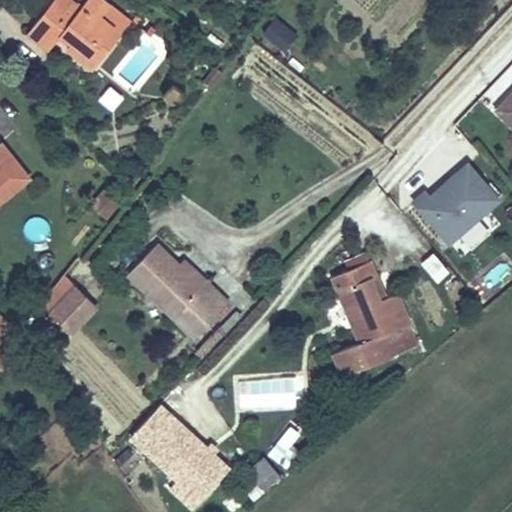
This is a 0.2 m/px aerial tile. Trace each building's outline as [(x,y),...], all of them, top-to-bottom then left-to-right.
[(40,54),(45,47),(52,38),(67,50),(60,58),(83,76),(126,24),(95,0),(81,0),(72,10),(59,0),(46,0),(16,37),(40,54)] [(271,19),(263,41),(289,50),(297,29),(271,19)] [(52,38),(45,47),(60,58),(67,50),(52,38)] [(184,89),(173,81),(163,96),(172,103),(184,89)] [(107,86),(98,102),(114,111),(124,96),(107,86)] [(511,89),(494,109),(511,126),(511,89)] [(0,196),(23,177),(0,145),(0,196)] [(423,190),(411,200),(446,242),(496,199),(465,164),(428,195),(423,190)] [(81,208),(97,222),(112,203),(96,190),(81,208)] [(219,298),(197,276),(191,282),(168,260),(143,236),(113,267),(181,336),(219,298)] [(419,263),(438,283),(450,270),(431,251),(419,263)] [(191,282),(197,276),(174,253),(168,260),(191,282)] [(361,285),(374,279),(363,256),(326,276),(357,342),(331,356),(340,377),(415,341),(389,289),(380,292),(368,298),(361,285)] [(380,292),(374,279),(361,285),(368,298),(380,292)] [(71,289),(46,316),(65,334),(92,309),(71,289)] [(0,336),(11,324),(0,313),(0,336)] [(213,332),(205,324),(182,348),(190,356),(213,332)] [(0,361),(0,379),(8,373),(0,361)] [(193,510),(232,468),(161,404),(130,438),(177,481),(169,489),(193,510)] [(282,464),(304,433),(288,422),(267,453),(282,464)] [(253,501),(281,476),(263,457),(235,482),(253,501)]
